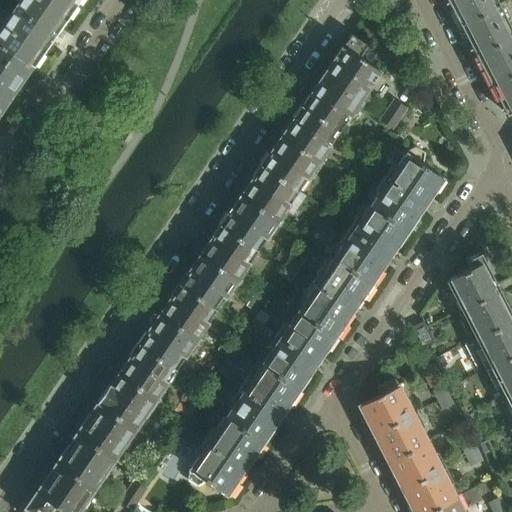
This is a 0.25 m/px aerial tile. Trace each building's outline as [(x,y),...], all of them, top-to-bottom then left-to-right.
[(40,51),(62,18),(65,14),(68,16),(77,2),(73,0),(21,0),(0,31),(0,41),(31,63),(34,65),(42,53),(40,51)] [(497,0),(447,0),(461,25),(500,5),(497,0)] [(511,27),(500,5),(461,25),(476,54),(511,35),(511,27)] [(359,101),(380,70),(360,57),(368,45),(351,34),(343,47),(341,46),(333,57),(335,58),(323,76),(359,101)] [(511,35),(476,54),(491,84),(511,73),(511,35)] [(31,63),(0,41),(0,87),(10,94),(13,96),(21,85),(17,83),(31,63)] [(511,73),(491,84),(507,114),(511,111),(511,73)] [(339,130),(357,104),(359,101),(323,76),(310,94),(309,93),(301,104),(339,130)] [(0,108),(10,94),(0,87),(0,108)] [(407,107),(397,101),(395,99),(380,121),(392,129),(407,107)] [(318,160),(339,130),(301,104),(293,116),(294,117),(282,135),(318,160)] [(368,134),(361,145),(369,151),(376,140),(368,134)] [(298,190),(317,163),(318,160),(282,135),(270,154),(268,152),(260,164),(298,190)] [(369,151),(361,145),(354,156),(362,162),(369,151)] [(416,147),(407,152),(406,152),(390,176),(386,174),(385,176),(425,203),(433,191),(435,193),(445,179),(423,164),(425,153),(416,147)] [(371,168),(380,155),(373,150),(364,163),(371,168)] [(278,219),(298,190),(260,164),(252,176),(254,177),(242,195),(278,219)] [(338,174),(334,180),(344,187),(348,181),(338,174)] [(425,203),(385,176),(384,178),(387,180),(371,204),(410,230),(419,217),(416,215),(425,203)] [(258,249),(276,222),(278,219),(242,195),(229,213),(227,212),(220,223),(258,249)] [(336,204),(329,214),(336,219),(343,209),(336,204)] [(410,230),(371,204),(354,228),(350,225),(349,228),(389,255),(397,244),(399,245),(410,230)] [(336,219),(329,214),(322,225),(329,230),(336,219)] [(238,278),(258,249),(220,223),(211,235),(213,236),(201,253),(238,278)] [(380,268),(389,255),(349,228),(347,230),(351,233),(335,256),(374,282),(382,270),(380,268)] [(470,268),(446,280),(461,310),(500,290),(481,252),(466,260),(470,268)] [(217,308),(236,281),(238,278),(201,253),(188,272),(186,271),(179,282),(217,308)] [(374,282),(335,256),(318,281),(314,278),(313,281),(353,308),(361,296),(363,298),(374,282)] [(305,261),(299,257),(293,267),(299,271),(305,261)] [(292,281),(299,271),(293,267),(286,277),(292,281)] [(353,308),(313,281),(311,283),(315,286),(298,310),(337,336),(346,323),(344,321),(353,308)] [(197,337),(217,308),(179,282),(171,294),(172,296),(161,312),(197,337)] [(266,298),(274,287),(268,283),(260,294),(266,298)] [(511,312),(500,290),(461,310),(476,339),(511,320),(511,312)] [(255,293),(247,306),(256,312),(265,300),(255,293)] [(337,336),(298,310),(282,334),(278,331),(276,334),(317,361),(325,349),(327,351),(337,336)] [(177,367),(196,339),(197,337),(161,312),(148,332),(146,331),(139,341),(177,367)] [(255,337),(263,324),(253,318),(245,331),(255,337)] [(511,320),(476,339),(491,367),(511,356),(511,320)] [(424,322),(412,328),(423,349),(435,343),(424,322)] [(317,361),(276,334),(274,337),(278,340),(262,362),(301,389),(310,375),(308,374),(317,361)] [(156,398),(177,367),(139,341),(130,354),(132,355),(120,373),(156,398)] [(216,373),(226,357),(217,351),(206,366),(216,373)] [(511,356),(491,367),(505,395),(511,390),(511,356)] [(228,377),(235,367),(228,362),(221,372),(228,377)] [(301,389),(262,362),(246,386),(242,384),(241,386),(281,413),(289,402),(291,404),(301,389)] [(156,398),(120,373),(112,384),(110,383),(97,402),(99,403),(100,402),(136,427),(156,398)] [(381,394),(359,405),(388,461),(427,441),(395,378),(377,387),(381,394)] [(433,391),(438,401),(450,395),(445,385),(433,391)] [(281,413),(241,386),(239,389),(242,391),(226,415),(265,442),(274,428),(272,427),(281,413)] [(450,395),(438,401),(443,410),(454,404),(450,395)] [(136,427),(100,402),(99,403),(91,414),(89,413),(76,432),(78,433),(79,431),(116,456),(136,427)] [(265,442),(226,415),(210,439),(206,436),(204,439),(245,467),(253,455),(255,457),(265,442)] [(191,416),(184,425),(192,431),(198,421),(191,416)] [(192,431),(184,425),(177,436),(185,441),(192,431)] [(116,456),(79,431),(78,433),(71,444),(69,443),(56,462),(58,463),(59,462),(95,487),(116,456)] [(236,479),(245,467),(204,439),(202,442),(206,445),(190,468),(188,479),(198,486),(207,480),(229,495),(238,481),(236,479)] [(155,440),(150,447),(161,454),(165,447),(155,440)] [(427,441),(388,461),(414,511),(427,511),(456,497),(427,441)] [(474,442),(463,448),(467,457),(479,451),(474,442)] [(479,451),(467,457),(472,466),(483,460),(479,451)] [(65,511),(77,511),(95,487),(59,462),(58,463),(50,474),(48,472),(36,491),(38,492),(24,511),(48,511),(54,504),(65,511)] [(135,480),(120,502),(132,510),(146,488),(135,480)] [(463,511),(456,497),(427,511),(463,511)] [(503,497),(492,504),(496,511),(497,511),(508,507),(503,497)]
